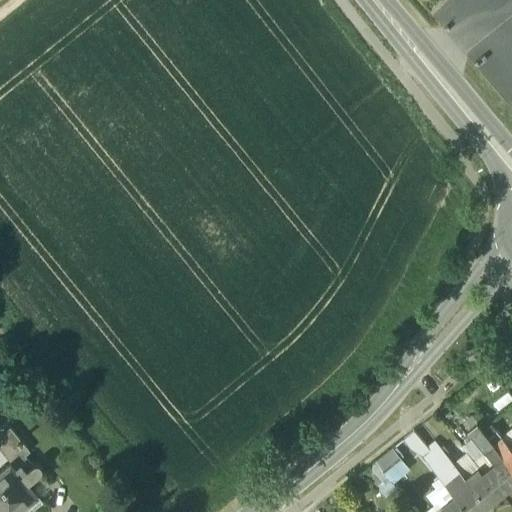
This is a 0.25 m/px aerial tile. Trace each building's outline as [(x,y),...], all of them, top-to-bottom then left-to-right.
[(23,439),(11,425),(0,433),(0,446),(12,461),(17,467),(21,463),(18,459),(10,450),(23,439)] [(430,449),(414,429),(404,437),(411,447),(423,455),(430,449)] [(511,448),(511,449),(501,437),(494,443),(511,464),(511,448)] [(23,439),(10,450),(18,459),(26,453),(31,449),(23,439)] [(511,484),(511,464),(494,443),(486,449),(496,461),(483,472),(501,494),(511,484)] [(400,458),(392,447),(375,460),(384,471),(400,458)] [(437,457),(430,449),(423,455),(430,463),(437,457)] [(26,453),(18,459),(21,463),(17,467),(12,461),(0,470),(0,502),(7,511),(28,511),(44,500),(38,493),(50,483),(41,472),(43,470),(43,468),(43,465),(42,463),(40,462),(38,461),(36,461),(34,462),(26,453)] [(452,476),(437,457),(430,463),(429,464),(444,483),(452,476)] [(483,472),(470,483),(460,470),(452,476),(481,510),(501,494),(483,472)] [(478,511),(481,510),(452,476),(444,483),(454,495),(441,506),(446,511),(478,511)]
